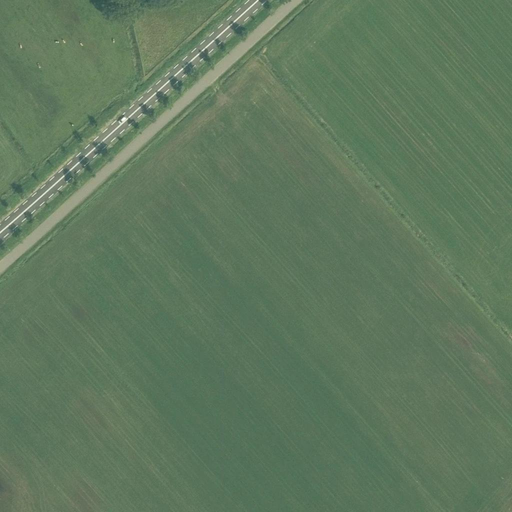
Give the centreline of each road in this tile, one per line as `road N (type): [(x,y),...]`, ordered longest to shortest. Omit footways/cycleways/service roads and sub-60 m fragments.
road 1 (unclassified): [(296,0),(0,267)]
road 2 (primary): [(0,232),(258,0)]
